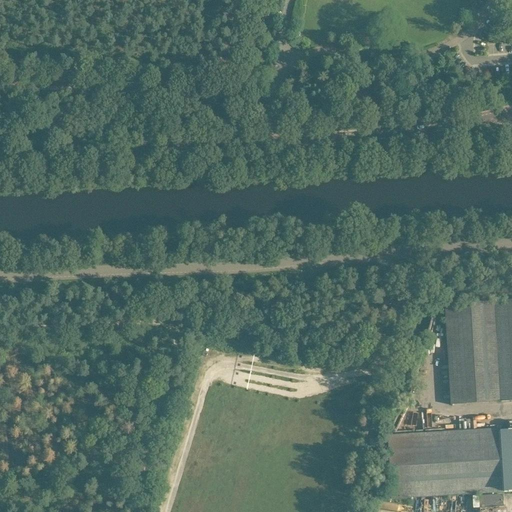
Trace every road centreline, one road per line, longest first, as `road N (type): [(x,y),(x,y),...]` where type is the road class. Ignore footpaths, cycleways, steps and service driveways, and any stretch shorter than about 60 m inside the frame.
road 1 (tertiary): [(0,158),(341,140),(511,113)]
road 2 (unclassified): [(0,276),(511,245)]
road 3 (track): [(197,92),(0,88)]
road 4 (track): [(398,339),(352,511)]
road 5 (track): [(267,0),(247,77),(230,90),(197,92)]
